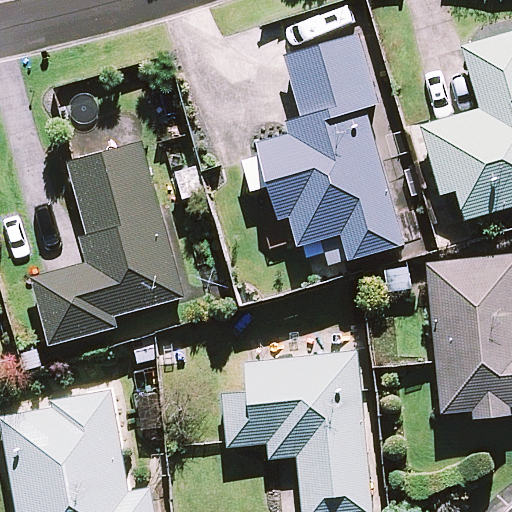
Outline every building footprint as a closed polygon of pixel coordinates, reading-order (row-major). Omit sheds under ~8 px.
[(383,99),(363,22),(287,42),(309,125),(264,137),(291,241),(346,227),(353,252),(406,238),(370,102),(383,99)] [(511,199),(511,29),(467,41),(484,106),(427,120),(444,187),(463,182),(470,210),(511,199)] [(187,292),(145,136),(71,156),(98,256),(37,273),(55,338),(121,320),(119,310),(187,292)] [(511,251),(432,260),(446,408),(476,405),(477,414),(511,410),(511,251)] [(353,511),(378,510),(361,346),(251,357),(254,386),(226,389),(231,440),(273,436),(275,455),(302,452),(307,511),(353,511)] [(23,511),(157,511),(152,484),(133,487),(114,388),(5,409),(23,511)]
